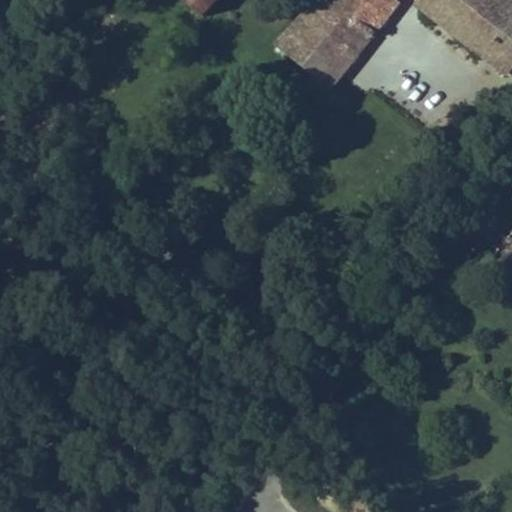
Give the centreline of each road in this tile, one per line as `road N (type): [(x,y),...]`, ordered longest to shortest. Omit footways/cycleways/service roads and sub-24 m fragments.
road 1 (track): [(511,167),(293,412)]
road 2 (track): [(293,412),(206,511)]
